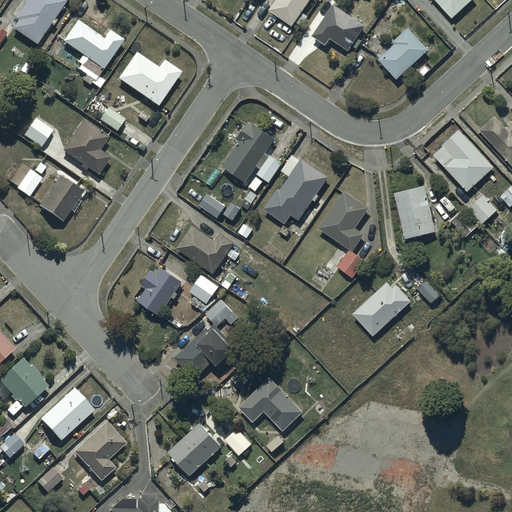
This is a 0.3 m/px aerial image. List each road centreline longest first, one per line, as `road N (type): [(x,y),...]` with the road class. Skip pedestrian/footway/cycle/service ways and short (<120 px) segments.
road 1 (residential): [(239,55),(347,128),(385,131),(420,114),(511,29)]
road 2 (residential): [(239,55),(64,304)]
road 3 (residential): [(488,414),(384,511)]
